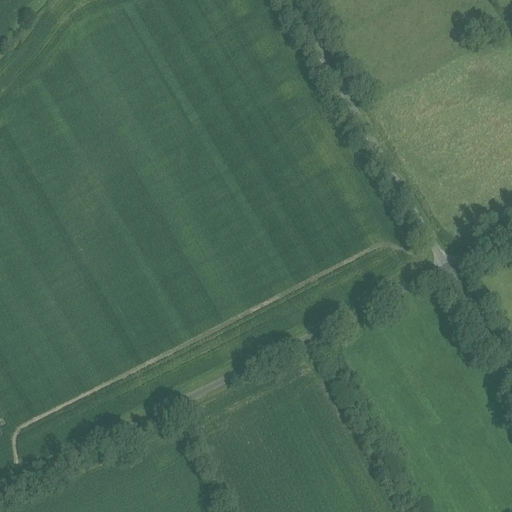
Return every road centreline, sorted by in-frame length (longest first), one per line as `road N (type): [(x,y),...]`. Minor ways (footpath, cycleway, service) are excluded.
road 1 (unclassified): [(0,493),(446,269)]
road 2 (unclassified): [(446,269),(288,0)]
road 3 (unclassified): [(511,381),(446,269)]
